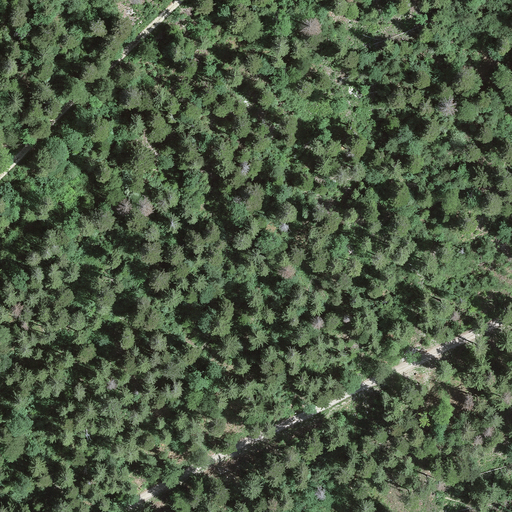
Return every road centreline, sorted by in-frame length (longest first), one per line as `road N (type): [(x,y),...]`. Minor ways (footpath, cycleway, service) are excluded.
road 1 (track): [(122,511),(511,312)]
road 2 (track): [(0,175),(183,0)]
